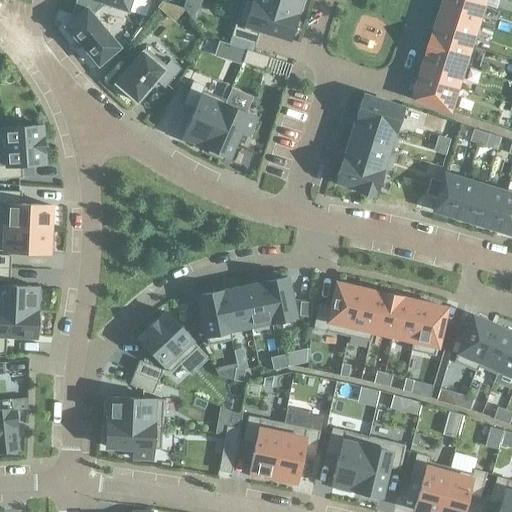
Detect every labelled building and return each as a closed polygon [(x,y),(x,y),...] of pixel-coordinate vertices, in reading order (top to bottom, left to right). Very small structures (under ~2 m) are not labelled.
[(119,47),(90,13),(102,3),(128,11),(131,0),(77,0),(73,15),(74,17),(66,24),(64,26),(97,66),(119,47)] [(296,16),(252,2),(252,1),(249,0),(242,0),(231,36),(254,44),(259,30),(288,39),(290,35),(294,36),(298,22),(294,21),(296,16)] [(302,12),(305,0),(252,0),(252,1),(252,2),(296,16),(297,10),(302,12)] [(479,26),(486,6),(467,0),(445,0),(441,14),(479,26)] [(473,47),(479,26),(441,14),(434,35),(473,47)] [(466,67),(473,47),(434,35),(433,35),(427,55),(466,67)] [(242,62),(246,50),(236,47),(232,61),(242,64),(242,62)] [(115,84),(136,102),(155,80),(164,88),(181,69),(170,60),(165,65),(145,48),(115,84)] [(266,70),(270,58),(246,50),(242,62),(266,70)] [(460,88),(466,67),(427,55),(421,76),(460,88)] [(452,111),(460,88),(421,76),(414,98),(452,111)] [(205,147),(223,104),(224,104),(226,100),(202,90),(204,86),(192,81),(182,104),(194,109),(182,137),(204,146),(204,147),(205,147)] [(395,130),(402,108),(363,95),(356,118),(395,130)] [(248,135),(255,118),(224,104),(223,104),(205,147),(209,149),(208,152),(222,158),(224,155),(228,157),(239,131),(248,135)] [(388,151),(394,131),(395,130),(356,118),(355,119),(356,119),(349,139),(388,151)] [(43,163),(42,151),(44,151),(43,138),(42,138),(41,125),(0,128),(0,179),(22,178),(21,166),(43,163)] [(479,144),(483,132),(475,130),(471,141),(479,144)] [(486,146),(490,135),(483,132),(479,144),(486,146)] [(449,147),(451,140),(439,136),(437,144),(449,147)] [(381,170),(388,151),(349,139),(343,158),(342,159),(381,171),(382,171),(381,170)] [(447,155),(449,147),(437,144),(435,151),(447,155)] [(374,194),(381,171),(342,159),(335,182),(359,189),(359,191),(372,195),(372,194),(374,194)] [(456,217),(468,180),(447,174),(436,211),(456,217)] [(440,190),(443,183),(431,179),(428,186),(440,190)] [(476,223),(487,186),(468,180),(456,217),(476,223)] [(438,198),(440,190),(428,186),(426,194),(438,198)] [(495,229),(507,192),(487,186),(476,223),(495,229)] [(0,227),(50,230),(51,206),(20,205),(21,192),(0,190),(0,227)] [(511,233),(511,193),(507,192),(495,229),(511,233)] [(53,249),(53,234),(49,233),(50,230),(0,227),(0,250),(49,253),(49,248),(53,249)] [(0,267),(9,268),(10,255),(0,254),(0,267)] [(0,280),(9,280),(9,268),(0,267),(0,280)] [(295,317),(286,277),(263,282),(271,322),(295,317)] [(271,322),(263,282),(262,282),(262,283),(242,287),(250,326),(270,322),(271,322)] [(348,336),(359,288),(336,283),(331,306),(319,303),(314,328),(348,336)] [(0,310),(36,312),(37,287),(0,285),(0,310)] [(250,326),(242,287),(222,291),(221,291),(220,291),(229,331),(230,331),(250,326)] [(371,332),(380,293),(359,288),(348,336),(369,340),(371,332)] [(229,331),(220,291),(197,296),(207,345),(232,340),(230,331),(229,331)] [(401,298),(401,297),(380,292),(380,293),(371,332),(392,337),(401,298)] [(413,341),(422,302),(401,298),(392,337),(413,341)] [(435,355),(445,308),(422,302),(413,341),(411,350),(435,355)] [(39,332),(40,317),(36,317),(36,312),(0,310),(0,354),(5,354),(6,336),(35,337),(35,332),(39,332)] [(170,373),(198,347),(165,312),(156,321),(155,320),(146,329),(146,330),(138,338),(146,347),(170,373)] [(479,362),(495,325),(473,316),(457,353),(453,362),(476,371),(480,362),(479,362)] [(499,370),(511,339),(511,332),(495,325),(479,362),(480,362),(499,370)] [(511,339),(499,370),(494,382),(511,388),(511,339)] [(289,366),(286,354),(278,356),(281,368),(289,366)] [(281,368),(278,356),(270,357),(273,370),(281,368)] [(162,370),(138,361),(134,372),(157,382),(162,370)] [(348,376),(350,365),(342,363),(339,375),(348,376)] [(243,381),(245,369),(237,368),(235,380),(243,381)] [(376,370),(373,382),(381,384),(384,372),(376,370)] [(152,394),(157,382),(134,372),(129,384),(152,394)] [(384,372),(381,384),(389,386),(392,374),(384,372)] [(411,392),(413,380),(405,378),(402,390),(411,392)] [(462,408),(465,396),(457,393),(454,405),(462,408)] [(470,410),(473,398),(465,396),(462,408),(470,410)] [(162,424),(163,399),(108,397),(107,402),(103,401),(103,417),(107,417),(107,421),(106,421),(106,422),(162,424)] [(27,409),(28,398),(11,399),(12,411),(14,411),(27,409)] [(15,424),(14,411),(12,411),(11,399),(0,400),(0,450),(16,449),(14,424),(15,424)] [(418,416),(421,403),(407,400),(404,412),(418,416)] [(502,421),(506,409),(498,407),(495,418),(502,421)] [(510,424),(511,418),(511,411),(506,409),(502,421),(510,424)] [(231,411),(227,427),(239,429),(242,414),(231,411)] [(272,478),(283,423),(248,416),(243,441),(255,443),(249,473),(253,474),(253,478),(268,481),(268,477),(272,478)] [(161,449),(162,424),(106,422),(106,427),(102,426),(101,442),(105,442),(105,447),(133,448),(132,458),(151,459),(152,449),(161,449)] [(314,455),(319,431),(283,423),(272,478),(276,478),(275,482),(290,486),(291,482),(295,483),(301,453),(314,455)] [(234,454),(239,429),(227,427),(226,427),(222,451),(234,454)] [(355,491),(368,436),(332,428),(326,452),(338,455),(331,485),(354,490),(354,491),(355,491)] [(399,470),(404,445),(368,436),(355,491),(360,492),(359,496),(374,500),(375,496),(380,497),(387,467),(399,470)] [(419,511),(437,511),(449,467),(427,461),(428,457),(416,453),(409,478),(421,481),(413,510),(419,511)] [(479,497),(486,472),(473,469),(472,474),(449,467),(437,511),(462,511),(467,493),(479,497)] [(511,511),(511,481),(496,476),(489,500),(501,504),(498,511),(511,511)]
